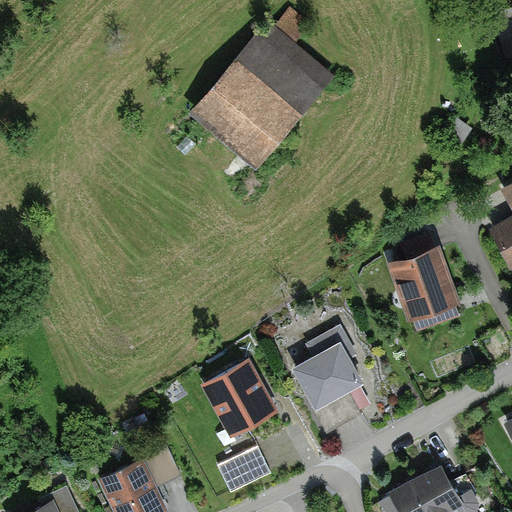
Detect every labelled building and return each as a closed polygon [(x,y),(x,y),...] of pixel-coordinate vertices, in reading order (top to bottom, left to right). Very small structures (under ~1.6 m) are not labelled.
[(266,21),(186,112),(253,169),(332,79),(266,21)] [(511,184),(501,191),(511,210),(511,219),(491,231),(511,269),(511,184)] [(441,246),(388,266),(409,323),(462,303),(441,246)] [(312,357),(289,369),(309,406),(359,380),(351,366),(359,362),(339,326),(305,345),(312,357)] [(271,413),(245,360),(198,383),(224,436),(271,413)] [(511,411),(499,418),(511,442),(511,411)] [(270,473),(257,447),(220,465),(232,491),(270,473)] [(166,511),(145,459),(99,478),(112,511),(166,511)] [(435,466),(387,492),(397,511),(439,511),(456,504),(435,466)] [(75,511),(66,492),(23,511),(75,511)]
